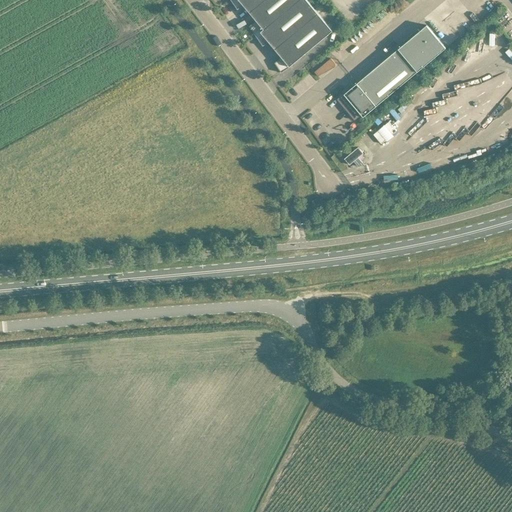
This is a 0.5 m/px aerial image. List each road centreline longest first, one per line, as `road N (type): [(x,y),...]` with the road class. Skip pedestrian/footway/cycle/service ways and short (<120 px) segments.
road 1 (unclassified): [(0,325),(278,307),(344,387),(511,439)]
road 2 (primary): [(511,221),(364,255),(0,290)]
road 3 (unclassified): [(333,185),(191,0)]
road 4 (unknown): [(445,0),(281,117)]
